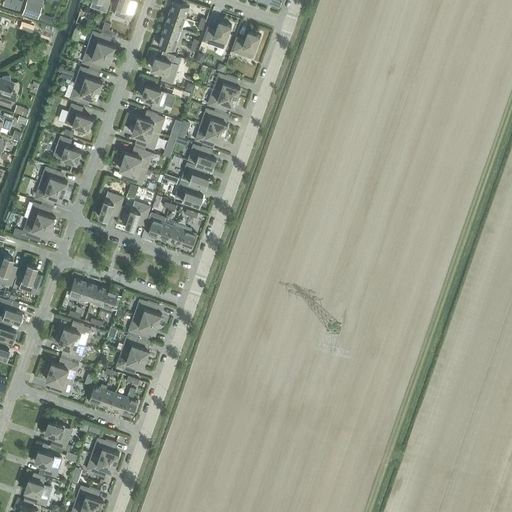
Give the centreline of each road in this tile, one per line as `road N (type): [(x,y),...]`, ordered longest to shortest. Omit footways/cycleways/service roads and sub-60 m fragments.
road 1 (residential): [(204,266),(289,26)]
road 2 (residential): [(151,0),(74,219)]
road 3 (residential): [(191,305),(60,259)]
road 4 (residential): [(74,219),(204,266)]
road 5 (residential): [(16,388),(146,434)]
road 6 (residential): [(146,434),(191,305)]
road 7 (residential): [(60,259),(16,388)]
